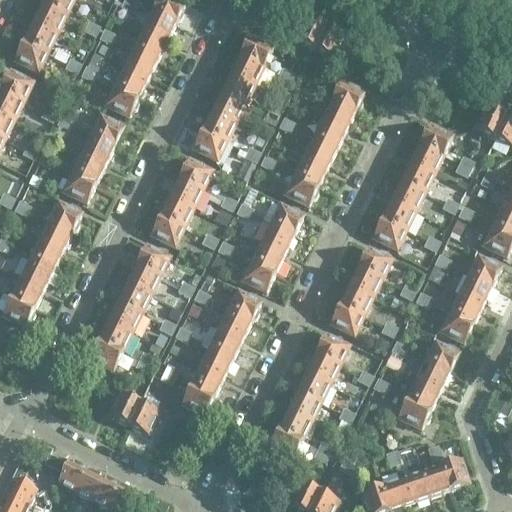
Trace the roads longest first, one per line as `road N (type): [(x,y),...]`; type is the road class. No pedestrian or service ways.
road 1 (residential): [(200,511),(438,39)]
road 2 (residential): [(24,422),(232,0)]
road 3 (residential): [(498,511),(464,419),(511,322)]
road 4 (residential): [(200,511),(24,422)]
